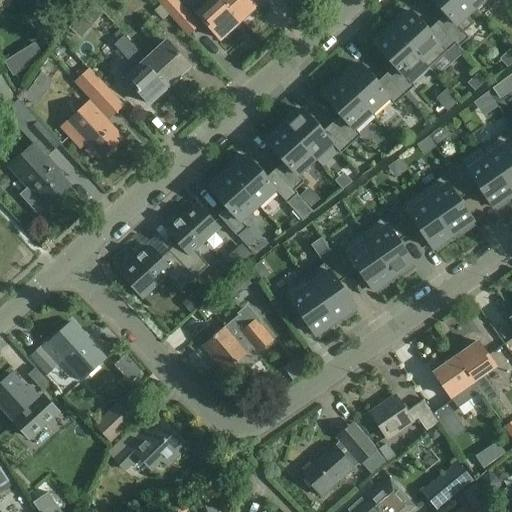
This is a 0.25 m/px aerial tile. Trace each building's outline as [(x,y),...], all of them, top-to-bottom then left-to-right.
[(217,0),(204,0),(209,6),(196,18),(218,43),(239,24),(217,0)] [(217,0),(239,24),(260,5),(255,0),(217,0)] [(466,16),(473,9),(465,0),(432,0),(446,14),(437,23),(456,43),(459,47),(469,37),(464,32),(473,24),(466,16)] [(465,0),(473,9),(482,0),(465,0)] [(79,15),(90,26),(101,13),(90,3),(79,15)] [(199,26),(182,8),(172,18),(188,36),(199,26)] [(406,10),(390,25),(429,68),(456,43),(437,23),(428,31),(411,12),(409,14),(406,10)] [(146,64),(167,89),(189,69),(148,23),(141,30),(160,51),(146,64)] [(395,66),(386,75),(405,95),(415,86),(412,83),(429,68),(390,25),(374,40),(377,43),(375,45),(395,66)] [(118,73),(126,82),(148,106),(167,89),(146,64),(124,41),(114,49),(127,64),(118,73)] [(23,70),(14,55),(3,62),(12,76),(23,70)] [(32,61),(17,88),(30,95),(45,68),(32,61)] [(395,104),(405,95),(386,75),(377,83),(360,64),(358,66),(355,62),(339,77),(371,113),(389,97),(395,104)] [(123,105),(89,67),(73,82),(108,119),(123,105)] [(475,91),(485,81),(478,73),(468,83),(475,91)] [(10,89),(2,76),(0,76),(0,99),(5,107),(15,100),(9,90),(10,89)] [(341,116),(332,124),(351,144),(361,135),(354,128),(371,113),(339,77),(322,92),(325,95),(323,97),(341,116)] [(55,169),(45,158),(59,145),(24,106),(14,114),(40,143),(11,169),(21,180),(19,181),(27,190),(18,197),(35,216),(43,208),(44,210),(67,189),(52,172),(55,169)] [(88,107),(61,131),(73,144),(80,138),(100,160),(120,142),(88,107)] [(332,124),(323,132),(303,110),(301,112),(298,109),(282,123),(314,159),(332,143),(341,153),(351,144),(332,124)] [(314,159),(282,123),(266,138),(269,141),(267,143),(284,162),(275,170),(294,191),(294,190),(304,181),(298,174),(314,159)] [(487,158),(487,157),(511,192),(511,128),(481,150),(487,158)] [(298,194),(294,190),(294,191),(275,170),(266,178),(246,156),(245,158),(241,155),(225,169),(258,205),(275,189),(287,203),(298,194)] [(497,209),(511,199),(511,192),(487,157),(487,158),(468,170),(463,162),(452,170),(468,193),(478,186),(492,207),(494,205),(497,209)] [(241,220),(258,205),(225,169),(209,184),(213,187),(211,189),(227,208),(219,216),(237,237),(247,228),(241,220)] [(442,177),(422,191),(455,239),(473,226),(470,222),(473,221),(458,200),(468,193),(452,170),(442,177)] [(325,205),(341,225),(366,206),(351,185),(325,205)] [(408,235),(418,228),(432,248),(435,247),(437,251),(455,239),(422,191),(392,212),(408,235)] [(301,233),(322,210),(311,200),(290,223),(301,233)] [(173,225),(174,226),(168,232),(178,243),(169,251),(195,279),(209,266),(194,250),(218,228),(198,205),(181,220),(180,219),(179,220),(179,221),(175,225),(174,224),(173,225)] [(413,262),(399,241),(408,235),(392,212),(363,232),(396,280),(414,267),(411,263),(413,262)] [(325,215),(285,252),(295,263),(335,226),(325,215)] [(349,276),(359,269),(373,290),(375,288),(378,292),(396,280),(363,232),(333,253),(349,276)] [(242,244),(232,254),(241,264),(251,254),(242,244)] [(137,258),(138,260),(122,274),(142,297),(167,275),(181,291),(195,279),(169,251),(161,259),(151,248),(145,253),(143,252),(142,253),(143,254),(138,258),(138,257),(137,258)] [(318,257),(323,264),(305,277),(338,325),(356,312),(353,308),(355,307),(339,283),(349,276),(333,253),(330,249),(318,257)] [(315,335),(317,333),(320,337),(338,325),(305,277),(275,298),(289,318),(299,311),(315,335)] [(214,314),(236,295),(230,288),(207,306),(214,314)] [(251,323),(240,333),(232,323),(203,347),(225,374),(258,346),(260,349),(271,340),(258,324),(254,327),(251,323)] [(53,340),(52,339),(32,357),(46,373),(62,359),(81,379),(103,360),(70,324),(53,340)] [(468,351),(456,359),(473,383),(488,406),(499,399),(483,376),(495,368),(479,343),(476,345),(475,343),(466,349),(468,351)] [(450,399),(473,383),(456,359),(454,360),(453,358),(444,364),(445,366),(433,374),(450,399)] [(48,382),(34,367),(27,374),(40,389),(48,382)] [(27,387),(24,389),(11,376),(0,386),(0,408),(13,422),(14,421),(17,423),(15,425),(29,439),(57,413),(43,398),(39,403),(36,400),(38,398),(27,387)] [(423,402),(406,413),(395,397),(370,414),(387,439),(417,419),(426,432),(437,424),(423,402)] [(119,403),(95,426),(111,443),(135,421),(119,403)] [(466,430),(447,404),(433,413),(452,440),(466,430)] [(143,434),(123,455),(115,462),(123,471),(138,456),(151,470),(161,460),(167,466),(178,455),(174,452),(183,444),(163,424),(148,439),(143,434)] [(301,473),(303,475),(321,496),(359,463),(359,464),(375,450),(352,424),(336,438),(341,443),(336,448),(333,446),(301,473)] [(465,440),(457,445),(467,462),(475,457),(465,440)] [(386,444),(378,450),(387,462),(395,457),(386,444)] [(457,463),(421,492),(437,511),(473,482),(457,463)] [(501,476),(493,476),(488,481),(488,489),(493,494),(501,494),(506,489),(506,481),(501,476)] [(403,495),(397,499),(382,482),(347,511),(406,511),(407,511),(413,506),(403,495)] [(463,493),(474,511),(492,511),(493,511),(476,485),(463,493)] [(60,511),(48,493),(32,503),(38,511),(60,511)]
